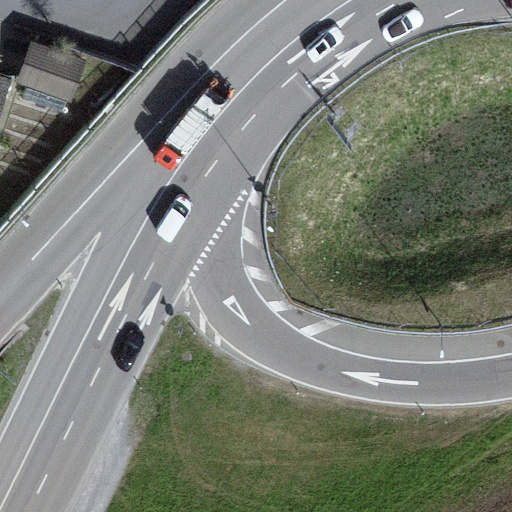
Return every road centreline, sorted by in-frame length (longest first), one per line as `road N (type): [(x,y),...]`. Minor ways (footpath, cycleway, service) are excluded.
road 1 (motorway): [(511,372),(396,381),(279,347),(217,285),(196,188)]
road 2 (secondary): [(32,511),(196,188)]
road 3 (motorway): [(257,0),(159,97),(29,260)]
road 4 (secondary): [(148,166),(0,471)]
road 5 (secondary): [(196,188),(251,118),(305,68),(365,23),(418,0)]
road 6 (secondary): [(315,0),(263,38),(148,166)]
road 7 (motorway): [(148,166),(29,260)]
